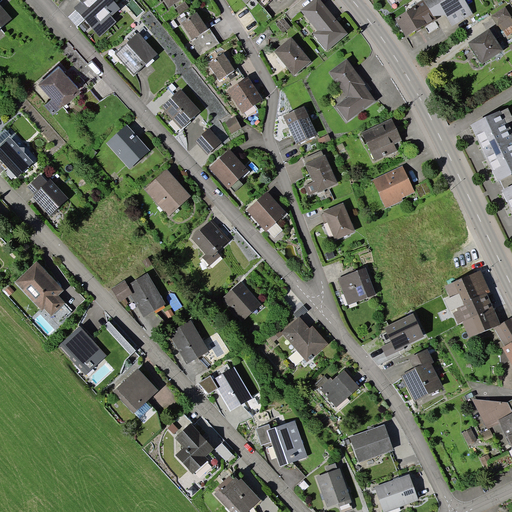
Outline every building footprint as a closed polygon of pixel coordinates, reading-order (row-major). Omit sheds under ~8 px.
[(112,0),(86,0),(82,3),(81,1),(74,7),(76,10),(85,20),(100,37),(117,22),(112,16),(120,8),(112,0)] [(320,0),(312,0),(300,10),(317,30),(313,34),(327,51),(348,34),(320,0)] [(423,0),(412,6),(413,7),(395,18),(406,37),(437,19),(435,16),(434,16),(423,0)] [(423,0),(434,16),(435,16),(446,15),(452,26),(473,14),(464,0),(423,0)] [(190,8),(185,1),(176,8),(181,15),(190,8)] [(0,28),(12,18),(0,3),(0,28)] [(511,17),(505,7),(491,16),(497,26),(498,25),(502,31),(503,31),(511,25),(511,18),(511,17)] [(85,20),(76,10),(68,17),(77,27),(85,20)] [(197,12),(181,23),(192,40),(208,29),(197,12)] [(284,18),(276,24),(283,33),(291,27),(284,18)] [(511,33),(511,25),(503,31),(507,36),(511,33)] [(490,29),(468,42),(482,64),(503,50),(490,29)] [(139,32),(115,54),(134,75),(158,54),(139,32)] [(292,37),(274,51),(294,75),(311,61),(292,37)] [(224,53),(208,64),(219,80),(227,75),(233,72),(235,70),(224,53)] [(347,58),(328,72),(347,97),(335,106),(347,122),(376,100),(364,85),(366,83),(347,58)] [(59,66),(38,84),(51,99),(60,109),(81,92),(59,66)] [(236,76),(233,72),(227,75),(231,80),(236,76)] [(248,77),(227,91),(243,114),(263,100),(248,77)] [(180,89),(161,107),(181,129),(201,111),(180,89)] [(60,109),(51,99),(44,106),(53,116),(60,109)] [(304,106),(283,116),(297,144),(318,134),(304,106)] [(500,110),(470,125),(498,182),(500,180),(511,174),(511,130),(508,123),(511,120),(511,115),(508,108),(501,111),(500,110)] [(235,116),(225,122),(232,134),(242,128),(235,116)] [(392,118),(362,133),(375,161),(397,151),(394,144),(402,140),(392,118)] [(127,125),(107,143),(130,169),(150,151),(127,125)] [(210,128),(195,141),(208,155),(222,142),(210,128)] [(5,129),(0,133),(0,144),(9,136),(11,134),(5,129)] [(328,134),(318,139),(320,145),(331,140),(328,134)] [(0,147),(10,138),(9,136),(0,144),(0,147)] [(34,162),(10,138),(0,147),(0,159),(3,163),(8,168),(9,169),(15,175),(17,177),(34,162)] [(343,143),(335,146),(337,151),(345,148),(343,143)] [(229,149),(209,168),(228,189),(230,187),(239,180),(249,170),(229,149)] [(304,158),(306,163),(324,155),(321,150),(304,158)] [(325,154),(324,155),(306,163),(304,164),(313,182),(304,185),(309,195),(317,191),(318,192),(338,183),(325,154)] [(403,165),(373,179),(386,208),(403,200),(402,198),(415,192),(403,165)] [(12,179),(15,175),(9,169),(5,172),(12,179)] [(167,169),(145,190),(169,216),(191,196),(167,169)] [(48,181),(40,174),(27,187),(35,194),(48,181)] [(511,185),(511,174),(500,180),(504,189),(511,185)] [(35,194),(32,197),(50,216),(69,198),(50,179),(48,181),(35,194)] [(428,179),(414,186),(420,199),(434,192),(428,179)] [(243,184),(239,180),(230,187),(234,192),(243,184)] [(511,185),(504,189),(502,190),(511,211),(511,185)] [(267,191),(246,210),(266,231),(268,230),(276,222),(286,212),(267,191)] [(344,202),(323,211),(324,213),(321,215),(324,223),(328,221),(335,240),(356,232),(344,202)] [(213,219),(191,238),(206,254),(202,257),(210,266),(221,256),(217,251),(231,239),(213,219)] [(283,230),(276,222),(268,230),(274,237),(283,230)] [(37,261),(15,282),(42,311),(44,308),(51,316),(66,302),(59,295),(64,290),(37,261)] [(366,268),(338,278),(348,305),(376,295),(366,268)] [(481,270),(445,286),(450,297),(459,293),(463,301),(470,298),(471,299),(487,292),(488,293),(490,292),(481,270)] [(166,304),(147,273),(128,284),(133,294),(130,295),(143,317),(166,304)] [(133,294),(128,284),(125,280),(111,288),(119,302),(130,295),(133,294)] [(241,281),(222,298),(243,321),(262,305),(241,281)] [(14,291),(9,286),(5,290),(9,295),(14,291)] [(470,298),(463,301),(464,305),(457,308),(458,310),(453,313),(458,324),(463,322),(469,338),(494,327),(501,324),(500,323),(488,293),(487,292),(471,299),(470,298)] [(463,301),(459,293),(450,297),(445,300),(450,311),(457,308),(464,305),(463,301)] [(293,314),(297,319),(300,317),(308,310),(303,305),(293,314)] [(175,315),(171,309),(165,312),(169,319),(175,315)] [(425,336),(413,313),(384,327),(391,342),(395,350),(404,346),(425,336)] [(297,319),(282,333),(307,362),(328,343),(313,326),(310,328),(300,317),(297,319)] [(501,324),(494,327),(502,340),(505,346),(511,341),(511,317),(500,323),(501,324)] [(191,320),(168,333),(187,364),(209,351),(191,320)] [(80,326),(59,346),(86,375),(107,355),(80,326)] [(496,343),(499,349),(502,348),(505,346),(502,340),(496,343)] [(511,341),(505,346),(502,348),(503,350),(510,360),(511,364),(511,341)] [(405,348),(404,346),(395,350),(391,342),(381,347),(386,357),(405,348)] [(409,359),(414,368),(429,360),(431,364),(434,362),(428,349),(409,359)] [(510,360),(503,350),(500,351),(501,365),(510,360)] [(443,387),(431,364),(429,360),(414,368),(400,375),(414,402),(443,387)] [(234,367),(213,379),(218,388),(217,389),(230,411),(252,397),(234,367)] [(138,368),(113,392),(134,413),(147,401),(158,390),(138,368)] [(328,379),(319,387),(336,407),(360,387),(344,370),(333,380),(331,377),(328,379)] [(218,388),(213,379),(211,375),(198,382),(208,394),(217,389),(218,388)] [(319,387),(328,379),(324,375),(315,383),(319,387)] [(498,420),(511,413),(511,410),(508,402),(472,399),(487,429),(500,424),(498,420)] [(153,406),(147,401),(134,413),(140,418),(153,406)] [(511,413),(498,420),(500,424),(511,448),(511,413)] [(269,424),(256,428),(262,446),(271,442),(280,467),(307,457),(295,421),(271,429),(269,424)] [(179,429),(173,423),(168,428),(174,434),(179,429)] [(191,423),(175,438),(184,448),(175,455),(193,474),(194,473),(207,461),(209,460),(206,456),(214,449),(191,423)] [(369,430),(350,437),(359,463),(394,450),(385,424),(374,428),(369,430)] [(477,440),(471,428),(462,433),(468,444),(477,440)] [(490,429),(481,433),(485,441),(493,436),(490,429)] [(233,455),(222,443),(215,449),(226,461),(233,455)] [(492,463),(488,454),(480,458),(484,467),(492,463)] [(209,462),(207,461),(194,473),(195,474),(209,462)] [(328,473),(338,469),(335,463),(326,467),(328,473)] [(328,473),(316,477),(327,507),(338,503),(339,507),(352,502),(340,468),(338,469),(328,473)] [(409,474),(375,487),(383,511),(385,511),(419,500),(409,474)] [(247,511),(261,500),(241,478),(239,480),(236,477),(234,480),(230,475),(214,490),(216,492),(214,494),(230,511),(247,511)]
